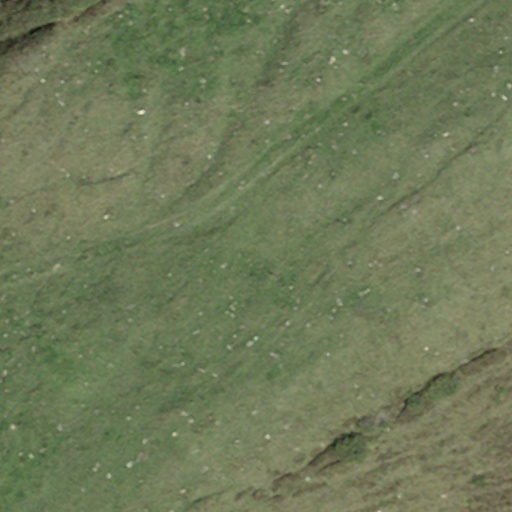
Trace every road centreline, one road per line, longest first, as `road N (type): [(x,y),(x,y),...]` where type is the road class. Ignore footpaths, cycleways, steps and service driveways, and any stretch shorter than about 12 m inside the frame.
road 1 (track): [(209,210),(511,0)]
road 2 (track): [(209,210),(273,49),(323,0)]
road 3 (track): [(0,287),(209,210)]
